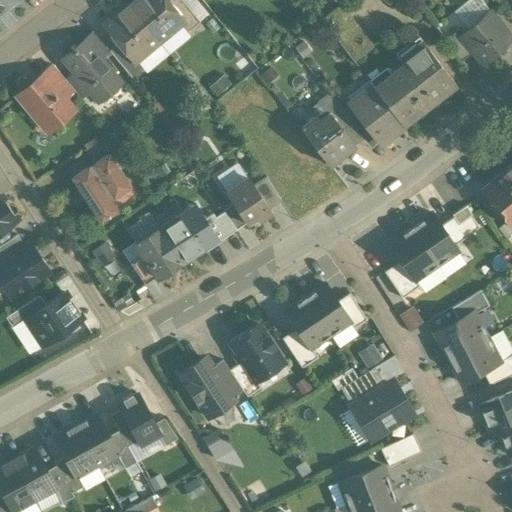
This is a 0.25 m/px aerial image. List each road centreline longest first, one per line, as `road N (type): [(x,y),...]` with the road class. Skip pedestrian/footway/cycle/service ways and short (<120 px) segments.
road 1 (residential): [(325,225),(382,312),(474,489),(437,511)]
road 2 (residential): [(511,84),(325,225)]
road 3 (residential): [(325,225),(125,341)]
road 4 (residential): [(0,150),(125,341)]
road 5 (residential): [(125,341),(0,407)]
